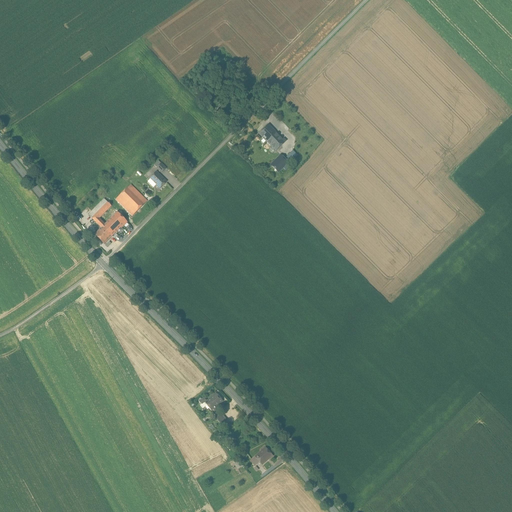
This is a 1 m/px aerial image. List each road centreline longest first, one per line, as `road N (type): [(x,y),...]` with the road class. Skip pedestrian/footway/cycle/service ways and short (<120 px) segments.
road 1 (track): [(104,262),(366,0)]
road 2 (secondary): [(337,511),(104,262)]
road 3 (secondary): [(104,262),(0,135)]
road 4 (residential): [(0,333),(104,262)]
